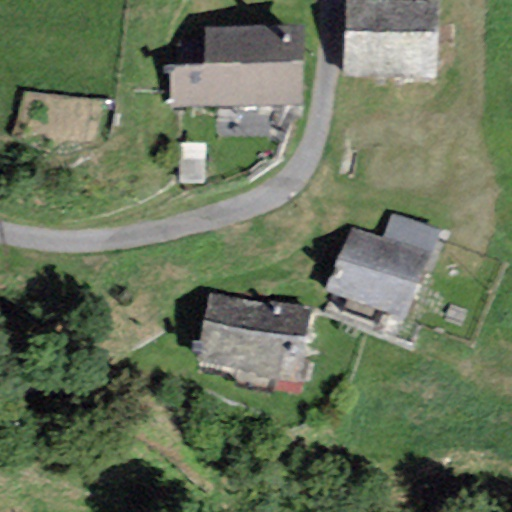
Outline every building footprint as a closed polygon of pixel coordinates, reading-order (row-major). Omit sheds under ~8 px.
[(439,10),(346,5),(342,83),(435,88),(439,10)] [(203,74),(170,74),(170,111),(302,113),(303,37),(204,35),(203,74)] [(150,127),(78,121),(73,183),(144,189),(150,127)] [(382,242),(352,230),(325,298),(406,329),(442,237),(392,218),(382,242)] [(315,315),(206,297),(193,375),(302,393),(315,315)]
